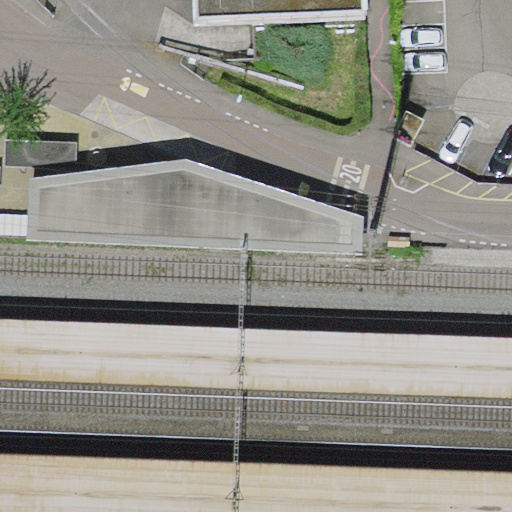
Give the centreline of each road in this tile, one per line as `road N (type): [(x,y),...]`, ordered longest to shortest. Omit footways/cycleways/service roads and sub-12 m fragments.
road 1 (residential): [(0,21),(158,111),(364,192)]
road 2 (unclassified): [(364,192),(511,223)]
